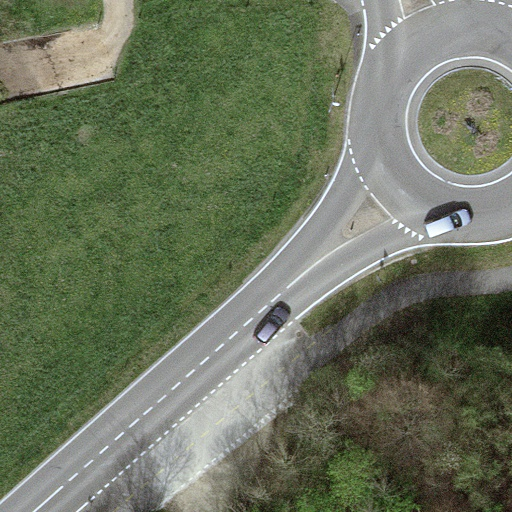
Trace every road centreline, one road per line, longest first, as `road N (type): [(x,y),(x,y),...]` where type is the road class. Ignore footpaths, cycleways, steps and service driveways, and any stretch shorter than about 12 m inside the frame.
road 1 (secondary): [(399,189),(33,511)]
road 2 (secondary): [(433,38),(407,54),(377,105),(375,135),(399,189)]
road 3 (secondary): [(399,189),(449,218),(478,221),(511,211)]
